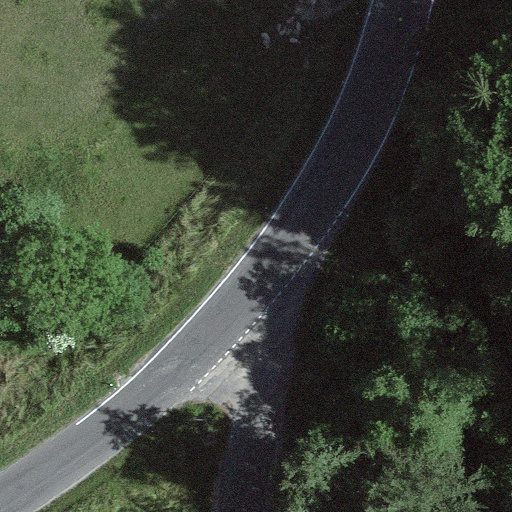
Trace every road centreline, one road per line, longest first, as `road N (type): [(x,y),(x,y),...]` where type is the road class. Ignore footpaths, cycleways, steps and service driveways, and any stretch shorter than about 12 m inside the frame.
road 1 (tertiary): [(0,502),(165,383),(252,288)]
road 2 (tertiary): [(252,288),(353,142),(404,0)]
road 3 (tertiary): [(252,288),(254,406),(241,511)]
